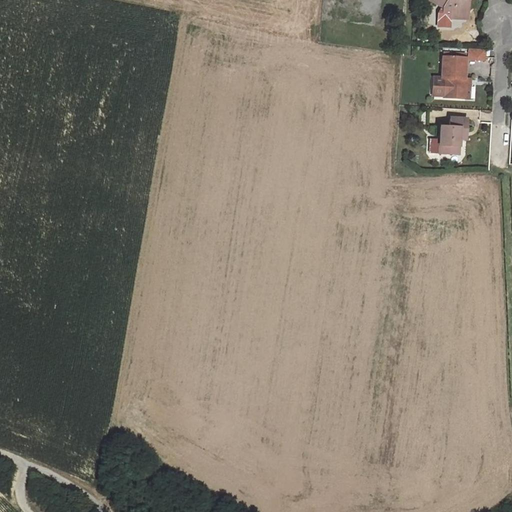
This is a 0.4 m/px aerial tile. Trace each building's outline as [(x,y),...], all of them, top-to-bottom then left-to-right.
[(428,0),(442,8),(442,11),(449,11),(449,17),(461,18),(461,11),(467,11),(467,1),(465,0),(428,0)] [(442,11),(438,11),(438,17),(440,20),(447,20),(449,17),(449,11),(442,11)] [(484,51),(468,50),(467,58),(484,59),(484,51)] [(443,58),(442,57),(441,78),(441,79),(444,79),(443,96),(443,98),(465,99),(465,98),(465,88),(463,87),(464,79),(465,59),(443,58)] [(441,78),(433,77),(432,96),(443,96),(444,79),(441,79),(441,78)] [(470,80),(464,79),(463,87),(465,88),(465,98),(472,99),(473,87),(469,87),(470,80)] [(466,120),(450,119),(449,127),(440,127),(439,140),(439,154),(454,155),(455,147),(458,147),(459,139),(459,132),(466,132),(466,120)] [(439,140),(430,139),(429,153),(439,154),(439,140)]
